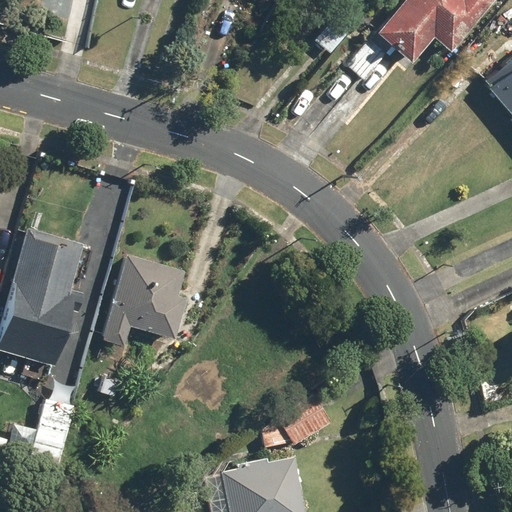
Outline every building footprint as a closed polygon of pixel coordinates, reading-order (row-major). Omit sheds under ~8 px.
[(327,18),(307,0),(303,0),(271,35),(299,61),(318,41),(328,50),(354,22),(337,6),(327,18)] [(400,0),(376,29),(413,59),(434,35),(451,49),(492,0),(400,0)] [(490,83),(488,85),(511,113),(511,54),(485,78),(490,83)] [(10,310),(0,334),(0,347),(53,363),(73,309),(78,311),(84,290),(70,287),(83,240),(26,225),(12,276),(10,310)] [(184,268),(126,251),(101,336),(123,343),(129,324),(174,337),(187,295),(178,292),(184,268)] [(284,372),(243,327),(225,343),(217,334),(183,366),(191,375),(187,379),(228,423),(284,372)] [(331,422),(309,390),(261,423),(265,446),(290,437),(296,445),(331,422)] [(304,511),(292,453),(266,459),(266,455),(236,461),(237,465),(202,472),(210,511),(304,511)]
